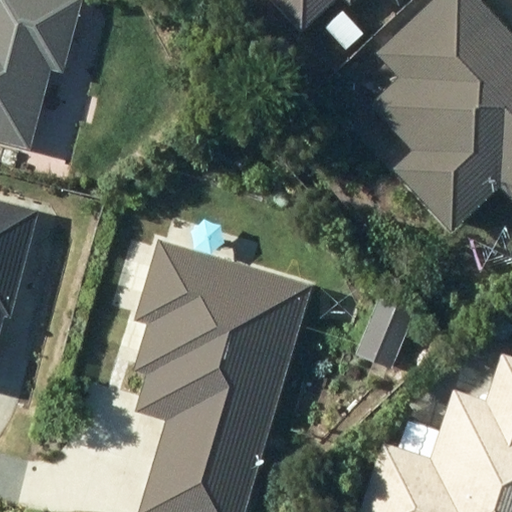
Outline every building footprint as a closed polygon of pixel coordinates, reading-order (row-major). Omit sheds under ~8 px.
[(0,0),(0,146),(16,152),(41,67),(55,71),(76,0),(0,0)] [(271,0),(304,34),(340,0),(344,0),(351,7),(358,0),(271,0)] [(498,171),(511,185),(511,71),(509,69),(511,66),(511,48),(466,0),(440,0),(385,51),(408,77),(381,103),(423,149),(404,166),(450,215),(498,171)] [(0,298),(27,213),(0,204),(0,298)] [(230,511),(297,279),(146,236),(122,321),(128,322),(114,373),(128,377),(120,408),(149,416),(121,511),(230,511)] [(362,511),(511,511),(511,357),(502,354),(486,403),(456,393),(433,463),(383,447),(362,511)]
